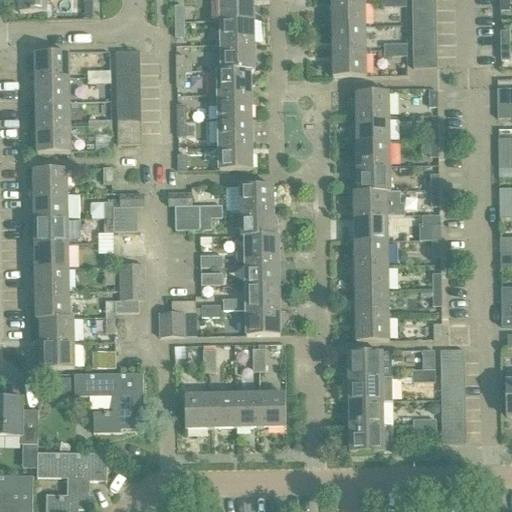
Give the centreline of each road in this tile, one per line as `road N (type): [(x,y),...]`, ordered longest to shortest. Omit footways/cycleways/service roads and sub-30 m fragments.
road 1 (residential): [(492,480),(481,96)]
road 2 (residential): [(164,488),(165,366),(151,354),(150,196)]
road 3 (residential): [(352,483),(164,488)]
road 4 (residential): [(130,0),(130,33),(0,35)]
road 5 (residential): [(492,480),(352,483)]
